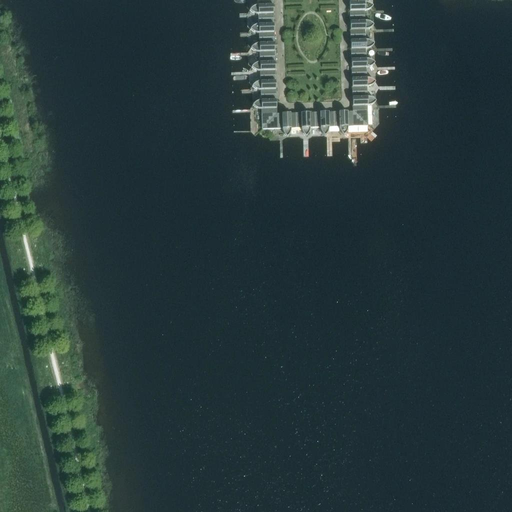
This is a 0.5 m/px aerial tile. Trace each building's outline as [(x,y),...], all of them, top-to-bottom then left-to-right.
[(371,8),(372,7),(372,6),(371,5),(370,4),(369,4),(368,4),(367,3),(366,3),(365,3),(364,3),(348,3),(349,22),(364,22),(364,11),(365,11),(367,11),(368,11),(369,10),(370,10),(371,9),(371,8)] [(250,10),(249,10),(250,12),(251,12),(251,13),(252,13),(254,14),(256,14),(257,15),(258,15),(258,25),(274,25),(273,6),(257,6),(256,6),(255,6),(254,7),(253,7),(252,8),(251,9),(250,9),(250,10)] [(372,27),(373,26),(372,25),(372,24),(371,23),(370,23),(369,22),(368,22),(366,22),(364,22),(349,22),(349,41),(365,41),(365,30),(366,30),(367,30),(368,29),(369,29),(370,28),(371,28),(372,27)] [(250,29),(250,30),(251,31),(252,32),(253,33),(255,33),(256,33),(257,34),(258,34),(259,44),(274,44),(274,25),(258,25),(257,25),(256,25),(255,26),(254,26),(252,27),(251,28),(250,29)] [(365,60),(365,49),(366,49),(368,49),(369,49),(370,48),(371,47),(372,47),(373,46),(373,45),(373,44),(372,43),(371,42),(370,42),(369,41),(368,41),(366,41),(365,41),(349,41),(350,60),(365,60)] [(251,48),(250,48),(251,49),(252,50),(253,51),(254,52),(255,52),(256,52),(258,53),(259,53),(259,63),(259,64),(275,63),(274,44),(259,44),(257,44),(256,44),(255,45),(253,46),(252,46),(252,47),(251,48)] [(366,79),(366,68),(367,68),(368,68),(369,67),(370,67),(372,66),(373,65),(374,64),(373,63),(373,62),(371,61),(369,60),(367,60),(366,60),(365,60),(350,60),(351,79),(366,79)] [(252,66),(251,67),(252,69),(253,69),(254,70),(255,71),(257,71),(258,72),(259,72),(260,82),(260,83),(275,82),(275,63),(259,64),(259,63),(258,63),(257,63),(256,64),(255,64),(254,65),(252,66)] [(374,84),(375,83),(373,81),(372,80),(371,80),(370,79),(368,79),(366,79),(351,79),(351,98),(367,98),(366,87),(368,87),(370,87),(371,86),(372,86),(373,85),(374,84)] [(252,86),(251,86),(252,87),(253,88),(254,89),(255,89),(256,90),(258,90),(259,90),(260,90),(260,101),(261,102),(276,101),(275,82),(260,83),(260,82),(258,82),(257,82),(256,83),(254,83),(254,84),(253,85),(252,86)] [(375,103),(375,102),(375,101),(374,100),(373,99),(372,99),(371,98),(370,98),(369,98),(367,98),(351,98),(351,107),(352,107),(352,112),(368,127),(367,106),(368,106),(369,106),(370,106),(371,105),(372,105),(373,104),(374,104),(375,103)] [(253,105),(252,105),(253,106),(254,107),(255,108),(256,109),(258,109),(259,109),(260,109),(261,109),(261,130),(276,114),(276,109),(276,101),(261,102),(260,101),(259,101),(258,101),(257,102),(256,102),(255,103),(254,103),(253,104),(253,105)] [(304,136),(305,137),(306,136),(307,135),(308,134),(308,133),(309,132),(309,131),(309,130),(309,129),(309,128),(320,128),(319,112),(290,113),(290,129),(301,129),(301,130),(301,131),(302,132),(302,133),(303,135),(304,136)] [(323,135),(324,136),(325,135),(326,135),(327,134),(327,133),(328,131),(328,130),(328,129),(328,128),(339,127),(338,112),(319,112),(320,128),(320,129),(320,130),(320,131),(321,132),(321,133),(322,134),(323,135)] [(342,135),(343,136),(344,135),(345,134),(346,133),(346,132),(347,131),(347,130),(347,129),(347,127),(368,127),(352,112),(347,112),(338,112),(339,127),(339,129),(339,130),(339,131),(340,132),(340,133),(341,134),(342,135)] [(285,137),(286,138),(287,137),(288,136),(289,135),(289,134),(290,133),(290,132),(290,131),(290,130),(290,129),(290,113),(281,114),(276,114),(261,130),(282,129),(282,131),(282,133),(283,134),(284,135),(285,136),(285,137)]
